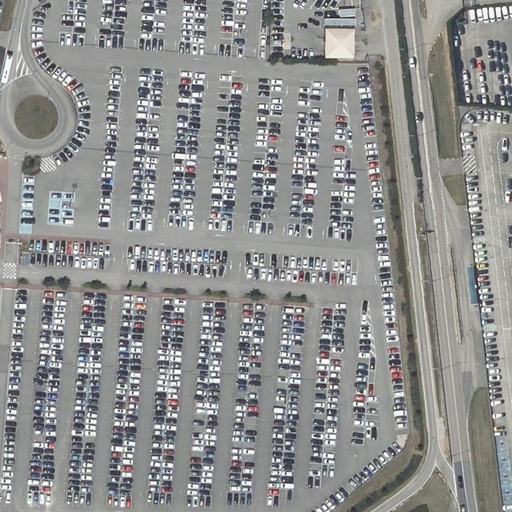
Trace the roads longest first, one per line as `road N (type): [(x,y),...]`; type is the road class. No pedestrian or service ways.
road 1 (primary): [(468,511),(409,0)]
road 2 (unclassified): [(0,116),(15,145),(36,151),(55,143),(68,111),(46,85)]
